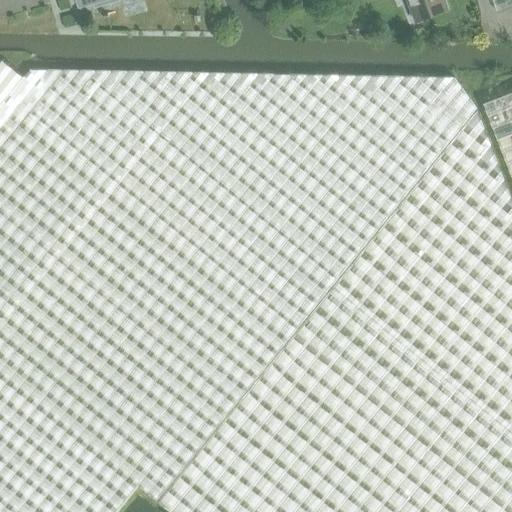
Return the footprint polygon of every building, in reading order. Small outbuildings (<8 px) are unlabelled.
[(407,0),(415,20),(446,9),(442,0),(407,0)] [(511,5),(511,0),(492,0),(497,11),(511,5)] [(0,103),(23,77),(2,60),(0,63),(0,103)] [(0,511),(115,511),(138,484),(172,511),(511,511),(511,200),(492,149),(477,110),(454,77),(29,69),(26,73),(23,77),(0,103),(0,511)] [(511,92),(483,104),(511,178),(511,92)]
